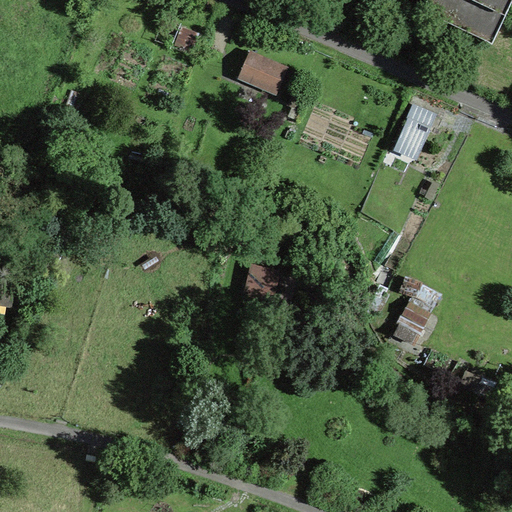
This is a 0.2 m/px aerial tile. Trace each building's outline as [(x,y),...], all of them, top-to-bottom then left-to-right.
[(452,0),(461,4),(454,18),(493,36),(510,0),(452,0)] [(191,49),(196,34),(186,31),(184,30),(178,44),(191,49)] [(251,53),(243,71),(278,86),(286,68),(258,56),(251,53)] [(408,121),(399,142),(420,151),(429,130),(411,122),(408,121)] [(266,298),(272,272),(256,268),(252,267),(246,293),(266,298)] [(14,286),(0,283),(0,303),(11,306),(14,286)] [(404,314),(425,325),(431,313),(416,306),(410,302),(404,314)] [(412,343),(417,334),(400,325),(396,334),(412,343)]
